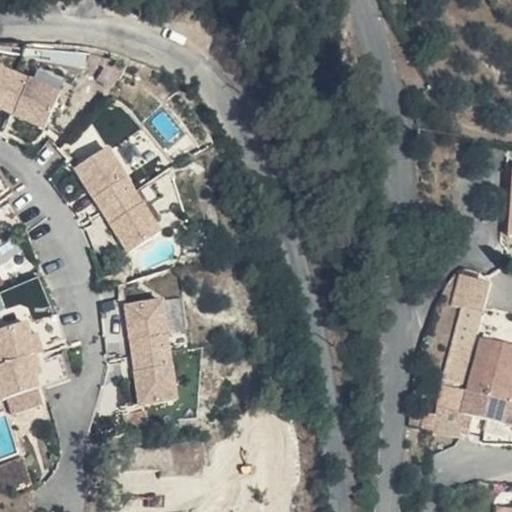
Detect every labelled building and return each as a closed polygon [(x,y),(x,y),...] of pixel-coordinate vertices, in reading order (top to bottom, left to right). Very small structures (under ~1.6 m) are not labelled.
[(0,93),(3,95),(12,71),(0,66),(0,93)] [(57,90),(12,71),(3,95),(17,99),(12,111),(43,124),(57,90)] [(17,99),(3,95),(0,102),(0,106),(12,111),(17,99)] [(134,185),(108,145),(78,165),(95,191),(105,184),(114,198),(134,185)] [(152,173),(134,185),(152,213),(160,209),(152,196),(162,189),(152,173)] [(114,198),(105,184),(95,191),(104,204),(114,198)] [(152,213),(134,185),(114,198),(122,211),(112,218),(130,245),(160,226),(152,213)] [(122,211),(114,198),(104,204),(112,218),(122,211)] [(0,234),(13,226),(0,207),(0,234)] [(192,296),(171,298),(173,335),(194,333),(192,296)] [(171,298),(128,301),(131,334),(146,332),(148,351),(174,349),(171,298)] [(488,300),(465,299),(460,383),(459,409),(511,412),(511,350),(507,350),(508,339),(508,332),(486,330),(488,300)] [(49,313),(0,328),(0,393),(2,400),(7,414),(43,402),(38,388),(65,380),(54,346),(59,344),(49,313)] [(174,349),(148,351),(149,367),(134,369),(139,403),(179,399),(174,349)] [(460,383),(431,381),(430,407),(459,409),(460,383)] [(459,409),(430,407),(428,433),(457,434),(459,409)] [(154,411),(130,414),(132,432),(157,429),(154,411)] [(26,457),(0,464),(0,485),(2,490),(33,480),(26,457)]
